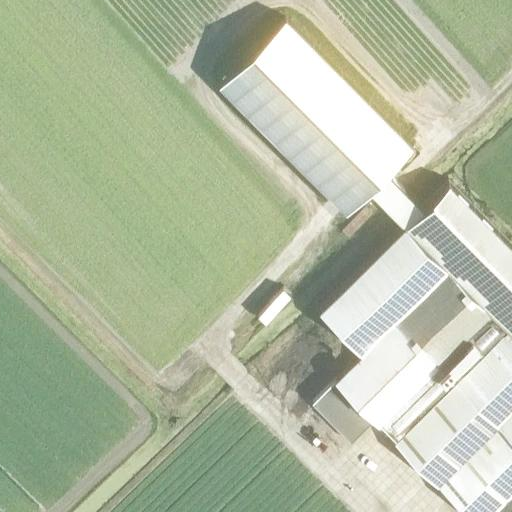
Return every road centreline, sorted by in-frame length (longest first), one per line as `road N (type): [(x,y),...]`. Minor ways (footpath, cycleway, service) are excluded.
road 1 (track): [(312,227),(303,193),(210,95),(203,75),(214,40),(268,0)]
road 2 (track): [(304,0),(396,104),(428,117),(455,119),(489,105),(511,82)]
road 3 (track): [(229,315),(336,202)]
